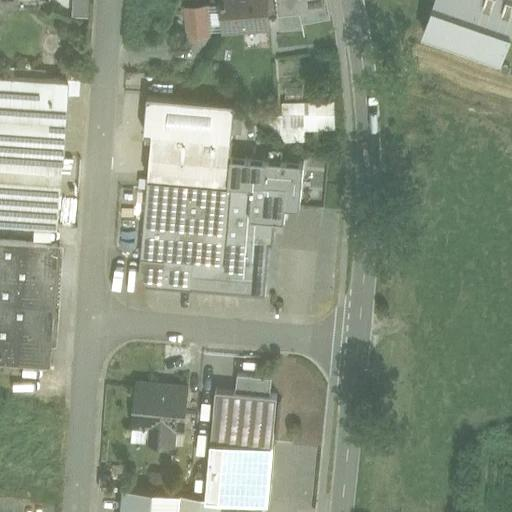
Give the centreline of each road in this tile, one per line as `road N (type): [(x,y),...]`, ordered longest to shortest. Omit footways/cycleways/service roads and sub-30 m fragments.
road 1 (tertiary): [(357,351),(366,117),(348,0)]
road 2 (residential): [(109,0),(80,303)]
road 3 (residential): [(80,303),(357,351)]
road 4 (residential): [(80,303),(71,511)]
road 5 (tertiary): [(344,511),(357,351)]
